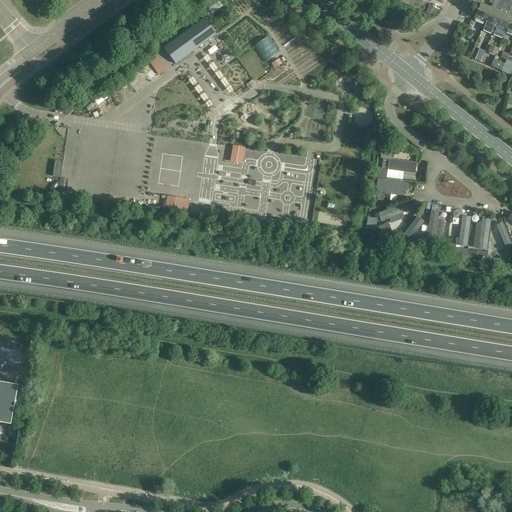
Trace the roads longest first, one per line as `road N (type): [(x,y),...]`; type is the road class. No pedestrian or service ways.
road 1 (motorway): [(511,327),(0,245)]
road 2 (motorway): [(0,275),(511,356)]
road 3 (tertiary): [(511,157),(408,76)]
